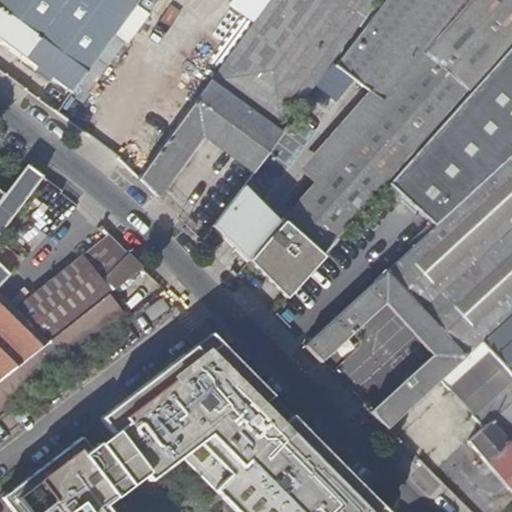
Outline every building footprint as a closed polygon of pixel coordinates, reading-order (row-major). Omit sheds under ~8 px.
[(0,0),(0,42),(23,59),(38,39),(52,50),(37,70),(34,74),(48,85),(52,81),(71,94),(87,73),(84,71),(135,0),(0,0)] [(269,0),(137,181),(155,199),(201,135),(252,173),(283,133),(280,131),(375,0),(269,0)] [(286,216),(248,263),(285,300),(322,258),(319,256),(343,228),(464,90),(469,94),(507,52),(511,46),(511,0),(463,0),(421,52),(422,52),(427,57),(385,104),(312,185),(286,216)] [(384,0),(335,66),(368,91),(381,102),(422,52),(421,52),(463,0),(384,0)] [(38,39),(23,59),(37,70),(52,50),(38,39)] [(511,46),(507,52),(469,94),(387,186),(434,228),(495,171),(495,166),(501,166),(511,155),(511,46)] [(422,52),(381,102),(368,91),(298,170),(312,185),(385,104),(427,57),(422,52)] [(330,71),(298,113),(316,126),(347,85),(330,71)] [(511,155),(501,166),(495,171),(434,228),(303,347),(317,361),(348,333),(350,335),(353,332),(351,330),(381,302),(389,311),(409,333),(432,357),(370,414),(385,429),(439,379),(511,313),(511,155)] [(0,200),(0,379),(48,343),(14,310),(0,296),(0,285),(10,276),(0,265),(0,234),(43,178),(27,166),(4,195),(0,200)] [(270,216),(241,188),(211,227),(248,263),(286,216),(278,208),(270,216)] [(319,256),(322,258),(346,232),(343,228),(319,256)] [(128,254),(109,235),(81,257),(102,282),(103,280),(128,254)] [(142,269),(128,254),(103,280),(102,282),(100,284),(111,293),(142,269)] [(81,257),(14,310),(48,343),(103,299),(111,293),(100,284),(102,282),(81,257)] [(48,343),(0,379),(0,412),(121,322),(103,299),(48,343)] [(511,313),(439,379),(449,390),(490,353),(511,376),(511,379),(472,416),(482,427),(511,399),(511,313)] [(382,511),(208,336),(99,420),(147,483),(185,455),(237,511),(382,511)] [(511,376),(490,353),(449,390),(472,416),(511,379),(511,376)] [(511,399),(482,427),(467,441),(488,466),(511,444),(511,399)] [(8,511),(110,511),(106,506),(131,486),(102,448),(93,455),(83,443),(60,461),(57,458),(1,502),(8,511)] [(511,444),(488,466),(511,493),(511,444)]
